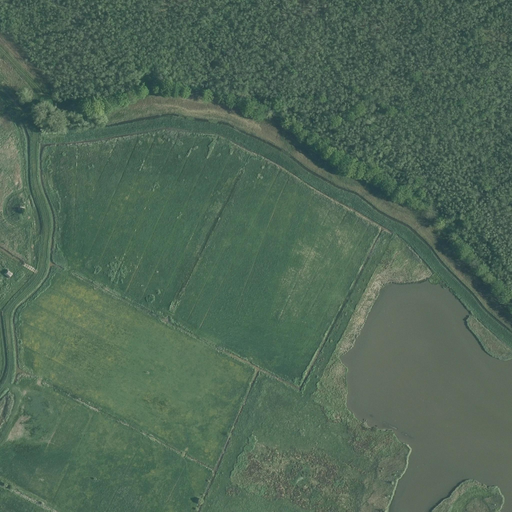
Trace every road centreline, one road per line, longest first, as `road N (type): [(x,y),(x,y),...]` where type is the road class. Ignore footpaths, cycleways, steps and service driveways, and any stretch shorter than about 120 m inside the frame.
road 1 (track): [(33,126),(46,236),(40,273),(27,265)]
road 2 (track): [(40,273),(9,309),(11,368),(0,390)]
